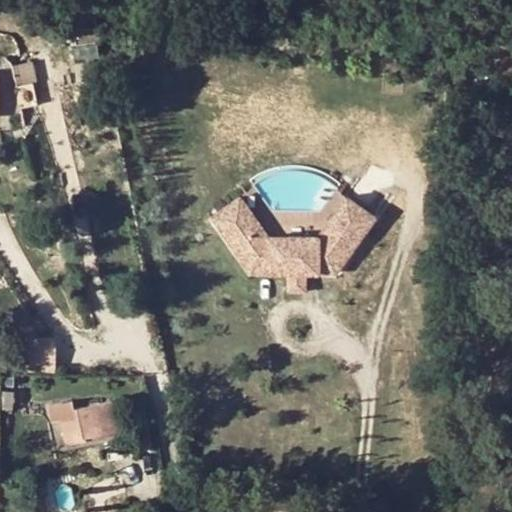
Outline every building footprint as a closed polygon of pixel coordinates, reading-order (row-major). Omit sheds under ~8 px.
[(38,102),(32,81),(15,84),(20,106),(38,102)] [(426,140),(427,156),(439,155),(438,139),(426,140)] [(213,216),(219,227),(249,207),(242,196),(213,216)] [(219,227),(252,271),(289,271),(307,272),(336,272),(375,217),(347,197),(318,237),(269,237),(249,207),(219,227)] [(307,272),(289,271),(289,291),(307,291),(307,272)] [(57,370),(57,336),(30,336),(30,371),(57,370)] [(9,390),(2,390),(1,410),(13,410),(13,397),(9,397),(9,390)] [(98,401),(78,404),(86,439),(106,435),(98,401)] [(86,439),(78,404),(42,412),(41,407),(30,409),(33,425),(44,422),(49,447),(86,439)]
